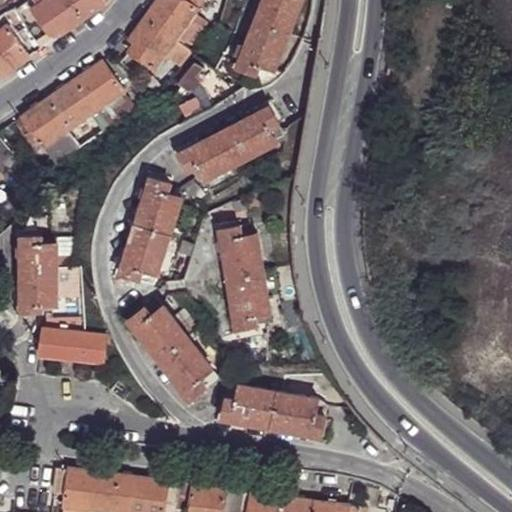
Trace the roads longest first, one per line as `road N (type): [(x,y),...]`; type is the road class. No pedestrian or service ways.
road 1 (secondary): [(347,0),(316,235),(332,327),(369,392),(507,511)]
road 2 (secondary): [(511,474),(430,410),(382,351),(354,281),(347,207),(378,0)]
road 3 (unclassified): [(319,0),(312,42),(291,82),(164,141),(132,172),(111,211),(101,255),(108,303)]
road 4 (unclassified): [(450,511),(403,484),(339,462),(204,438)]
road 5 (unclassified): [(204,438),(50,414),(41,489)]
road 6 (unknown): [(289,294),(269,202),(289,125),(277,88)]
road 7 (unclassified): [(0,104),(99,40),(135,0)]
road 8 (unclassified): [(108,303),(142,370),(204,438)]
